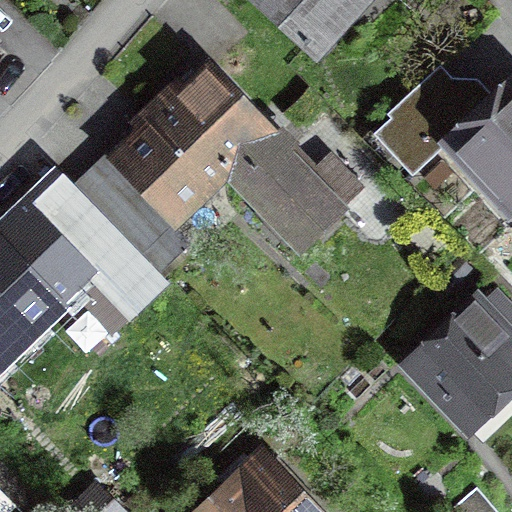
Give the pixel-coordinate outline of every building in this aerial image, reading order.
[(364,0),(255,0),(313,54),(364,0)] [(207,72),(187,91),(149,127),(119,156),(176,216),(225,169),(302,248),(341,211),(207,72)] [(511,202),(511,78),(446,139),(507,207),(511,202)] [(175,236),(104,162),(102,160),(74,187),(164,281),(192,254),(175,236)] [(0,372),(76,301),(112,338),(127,324),(130,327),(171,288),(164,281),(74,187),(56,168),(0,221),(0,372)] [(481,304),(477,300),(410,364),(469,425),(511,383),(511,304),(497,289),(481,304)] [(306,511),(261,465),(211,511),(306,511)] [(121,511),(96,487),(74,509),(76,511),(121,511)] [(457,511),(499,511),(478,487),(453,507),(457,511)] [(0,511),(15,511),(19,509),(0,490),(0,511)]
